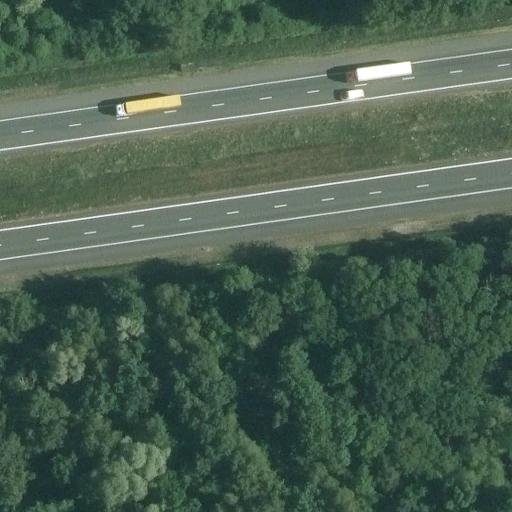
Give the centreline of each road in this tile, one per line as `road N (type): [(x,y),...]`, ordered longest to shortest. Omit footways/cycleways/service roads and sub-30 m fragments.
road 1 (motorway): [(511,66),(0,136)]
road 2 (motorway): [(0,244),(511,174)]
